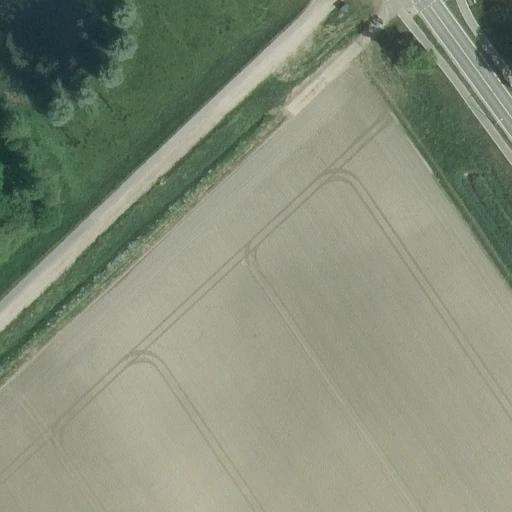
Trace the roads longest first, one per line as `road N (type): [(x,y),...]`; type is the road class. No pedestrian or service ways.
road 1 (track): [(0,323),(336,0)]
road 2 (secondary): [(511,123),(422,0)]
